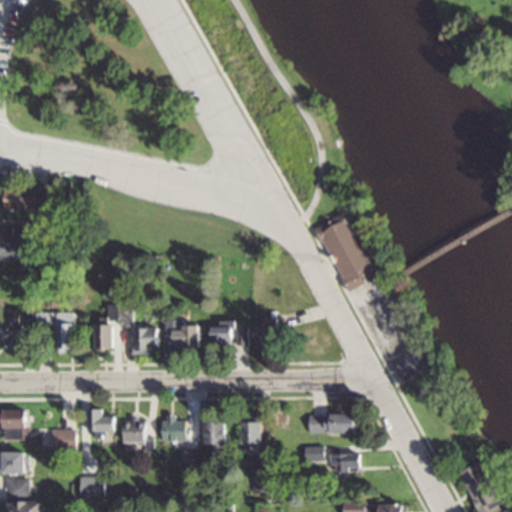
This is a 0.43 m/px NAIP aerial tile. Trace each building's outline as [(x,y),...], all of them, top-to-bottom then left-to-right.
[(51,187),(8,187),(8,210),(51,210),(51,187)] [(317,224),(347,290),(379,275),(349,209),(317,224)] [(0,227),(0,259),(31,260),(31,227),(0,227)] [(100,324),(100,348),(120,348),(120,325),(135,325),(135,305),(111,305),(112,324),(100,324)] [(81,350),(81,312),(41,312),(41,337),(60,337),(60,350),(81,350)] [(4,317),(4,348),(31,348),(31,317),(4,317)] [(280,346),(280,317),(258,317),(258,346),(280,346)] [(237,320),(214,320),(214,345),(250,345),(249,325),(237,326),(237,320)] [(204,347),(204,323),(168,323),(168,336),(178,336),(178,347),(204,347)] [(135,328),(135,353),(164,353),(164,328),(135,328)] [(119,415),(107,415),(107,407),(92,407),(92,432),(119,432),(119,415)] [(31,437),(31,408),(8,408),(8,437),(31,437)] [(363,412),(310,412),(310,431),(363,431),(363,412)] [(190,439),(190,416),(165,416),(165,439),(190,439)] [(245,450),(266,450),(266,416),(245,416),(245,450)] [(152,441),(152,417),(124,417),(124,441),(152,441)] [(206,419),(206,446),(231,446),(231,419),(206,419)] [(52,428),(52,450),(78,450),(78,428),(52,428)] [(326,445),(305,445),(305,459),(326,459),(326,445)] [(31,450),(5,450),(5,472),(31,472),(31,450)] [(333,451),(333,468),(366,468),(366,451),(333,451)] [(511,511),(486,459),(463,471),(482,511),(511,511)] [(253,491),(271,491),(271,462),(253,462),(253,491)] [(45,511),(46,499),(30,499),(30,477),(7,477),(6,511),(45,511)] [(345,511),(411,511),(411,500),(345,501),(345,511)]
